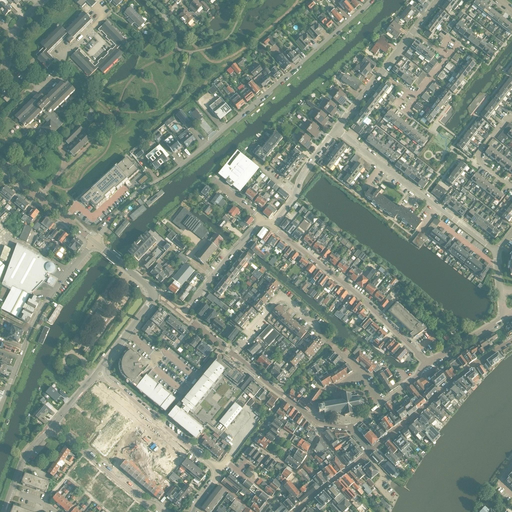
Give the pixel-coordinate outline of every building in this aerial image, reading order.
[(11,10),(6,5),(8,3),(5,0),(0,0),(0,10),(6,16),(11,10)] [(210,9),(208,7),(203,1),(200,4),(196,0),(195,0),(190,5),(191,6),(189,7),(195,13),(197,12),(202,7),(207,12),(210,9)] [(344,0),(339,6),(343,10),(344,9),(349,14),(350,13),(351,13),(352,12),(352,11),(353,10),(346,3),(344,0)] [(350,0),(345,0),(349,4),(350,3),(352,5),(351,6),(354,9),(355,8),(359,5),(353,0),(352,0),(351,1),(350,0)] [(448,0),(446,4),(452,9),(454,10),(458,6),(450,0),(448,0)] [(478,8),(483,2),(480,0),(476,0),(473,5),(478,8)] [(306,6),(310,10),(315,5),(311,1),(306,6)] [(483,12),(488,6),(483,2),(478,8),(483,12)] [(448,13),(452,9),(446,4),(442,9),(448,13)] [(403,14),(400,18),(401,18),(407,23),(415,14),(412,12),(415,9),(411,6),(410,5),(407,8),(408,8),(405,12),(405,13),(404,15),(403,14)] [(487,16),(492,9),(488,6),(483,12),(487,16)] [(129,23),(139,14),(135,10),(134,11),(130,8),(131,7),(123,14),(127,18),(129,17),(130,18),(127,21),(129,23)] [(492,20),(497,13),(492,9),(487,16),(492,20)] [(190,15),(185,10),(179,16),(188,24),(192,20),(196,24),(200,20),(193,13),(190,15)] [(338,23),(342,19),(334,10),(329,15),(332,19),(334,18),(338,23)] [(441,10),(437,15),(443,20),(445,21),(449,16),(447,15),(441,10)] [(38,59),(47,68),(56,60),(54,58),(53,59),(47,53),(48,52),(49,53),(51,51),(50,50),(56,45),(57,46),(61,42),(60,41),(65,36),(66,37),(68,35),(70,37),(66,40),(70,44),(75,38),(75,37),(80,32),(81,33),(85,29),(84,28),(89,22),(90,23),(93,21),(84,13),(65,31),(60,26),(41,45),(44,48),(36,56),(38,58),(38,59)] [(497,23),(502,17),(497,13),(492,20),(497,23)] [(138,29),(145,22),(141,19),(143,17),(139,14),(129,23),(132,25),(134,23),(136,24),(134,25),(138,29)] [(322,23),(327,28),(332,24),(328,20),(327,21),(326,19),(326,18),(322,14),(320,16),(317,18),(320,21),(322,23)] [(440,25),(443,20),(437,15),(433,20),(440,25)] [(502,27),(507,21),(502,17),(497,23),(502,27)] [(436,29),(440,25),(433,20),(429,24),(436,29)] [(392,39),(393,37),(397,39),(401,33),(397,30),(400,26),(394,21),(391,25),(392,26),(387,32),(388,33),(386,35),(392,39)] [(459,33),(464,26),(465,24),(460,21),(454,29),(459,33)] [(506,31),(511,24),(507,21),(502,27),(506,31)] [(104,34),(111,27),(107,22),(98,30),(100,32),(101,31),(104,34)] [(429,38),(436,29),(429,24),(426,29),(427,30),(424,33),(429,38)] [(308,32),(315,40),(321,35),(318,32),(319,31),(320,32),(322,29),(318,25),(315,28),(313,27),(308,32)] [(459,33),(463,37),(468,30),(464,26),(459,33)] [(107,40),(116,31),(111,27),(104,34),(106,37),(105,38),(107,40)] [(473,34),(468,30),(463,37),(468,40),(473,34)] [(113,44),(121,36),(116,31),(107,40),(109,42),(110,41),(113,44)] [(478,38),(478,37),(480,35),(475,31),(473,34),(468,40),(473,44),(478,38)] [(267,38),(263,42),(265,45),(269,42),(273,46),(276,43),(270,35),(267,38)] [(297,42),(304,50),(309,45),(307,42),(308,41),(308,42),(311,40),(307,35),(303,38),(302,37),(297,42)] [(115,47),(117,49),(125,41),(121,36),(113,44),(116,46),(115,47)] [(385,43),(387,40),(382,36),(377,41),(378,42),(371,50),(376,54),(380,49),(386,54),(390,47),(385,43)] [(478,48),(483,41),(478,38),(473,44),(478,48)] [(416,51),(421,44),(416,41),(411,47),(416,51)] [(482,51),(487,45),(483,41),(478,48),(482,51)] [(487,55),(492,49),(494,47),(489,43),(487,45),(482,51),(487,55)] [(421,55),(426,48),(421,44),(416,51),(421,55)] [(122,55),(117,49),(115,47),(112,50),(111,49),(109,51),(117,59),(122,55)] [(492,49),(487,55),(492,59),(497,52),(498,50),(494,47),(492,49)] [(425,58),(430,52),(426,48),(421,55),(425,58)] [(75,62),(83,55),(80,52),(81,51),(79,49),(70,57),(75,62)] [(112,64),(117,59),(109,51),(107,53),(108,54),(105,57),(112,64)] [(289,67),(289,66),(290,65),(279,52),(273,57),(284,70),(285,69),(286,70),(289,67)] [(299,58),(295,54),(294,55),(291,52),(286,56),(293,63),(299,58)] [(431,61),(433,58),(435,56),(430,52),(425,58),(430,62),(431,61)] [(80,67),(88,59),(86,57),(85,58),(83,55),(75,62),(80,67)] [(475,61),(471,58),(468,56),(465,60),(466,61),(467,62),(465,65),(472,70),(475,65),(473,63),(475,61)] [(108,69),(112,64),(105,57),(102,59),(101,58),(99,60),(108,69)] [(358,66),(355,69),(359,72),(359,73),(356,77),(359,79),(362,75),(365,77),(371,69),(373,70),(377,65),(366,57),(363,61),(366,64),(362,69),(358,66)] [(84,71),(92,64),(89,62),(90,61),(88,59),(80,67),(84,71)] [(103,73),(108,69),(99,60),(97,62),(98,63),(96,66),(98,68),(103,73)] [(460,68),(462,69),(468,74),(472,70),(465,65),(462,62),(460,64),(462,65),(460,68)] [(237,74),(237,75),(242,71),(236,64),(235,63),(231,67),(237,74)] [(98,68),(96,66),(94,67),(92,64),(84,71),(89,76),(98,68)] [(253,77),(261,70),(257,65),(249,71),(253,77)] [(273,70),(271,72),(272,74),(271,75),(275,79),(281,74),(276,68),(274,65),(272,67),(274,69),(273,70)] [(397,75),(402,69),(397,65),(392,71),(397,75)] [(227,71),(232,77),(237,74),(231,67),(227,71)] [(402,79),(407,72),(402,69),(397,75),(402,79)] [(464,79),(468,74),(462,69),(458,74),(464,79)] [(411,76),(413,74),(408,70),(407,73),(407,72),(402,79),(406,83),(411,76)] [(461,84),(464,79),(458,74),(454,79),(461,84)] [(263,88),(265,86),(270,81),(265,75),(261,79),(263,80),(259,83),(263,88)] [(362,84),(353,76),(351,79),(346,75),(342,80),(349,86),(350,85),(357,90),(362,84)] [(417,79),(418,78),(415,76),(414,78),(411,76),(406,83),(411,86),(413,84),(415,81),(417,79)] [(248,78),(246,80),(247,81),(248,81),(250,84),(248,86),(251,89),(255,95),(256,94),(257,94),(258,93),(258,92),(259,91),(248,78)] [(222,85),(220,81),(218,79),(214,82),(218,88),(222,85)] [(457,89),(461,84),(454,79),(450,84),(457,89)] [(27,123),(28,124),(28,125),(43,111),(48,116),(45,119),(48,122),(42,127),(48,133),(45,136),(48,139),(65,123),(54,112),(76,90),(68,82),(65,85),(62,82),(46,98),(42,94),(39,96),(36,99),(35,97),(15,117),(24,126),(27,123)] [(389,89),(392,85),(387,82),(384,85),(383,84),(379,89),(385,94),(389,89)] [(511,91),(510,91),(511,88),(511,86),(507,82),(503,87),(509,92),(511,95),(511,91)] [(453,93),(457,89),(450,84),(447,88),(453,93)] [(217,92),(213,87),(208,91),(212,95),(217,92)] [(506,95),(509,92),(503,87),(499,92),(505,97),(509,100),(510,98),(506,95)] [(346,96),(344,95),(335,88),(330,95),(334,98),(334,99),(341,106),(346,100),(344,99),(346,96)] [(245,89),(242,92),(244,95),(242,96),(247,102),(248,102),(249,101),(249,100),(252,98),(254,97),(254,96),(249,91),(247,92),(245,89)] [(382,98),(385,94),(379,89),(375,93),(382,98)] [(442,95),(448,100),(452,95),(445,90),(442,95)] [(503,100),(505,97),(499,92),(495,96),(502,101),(501,102),(505,105),(507,103),(503,100)] [(9,93),(3,99),(7,103),(13,97),(9,93)] [(69,100),(71,102),(78,95),(76,93),(69,100)] [(378,103),(382,98),(375,93),(372,98),(378,103)] [(236,94),(233,96),(237,101),(241,107),(243,105),(244,105),(244,104),(245,104),(240,98),(239,98),(239,97),(236,94)] [(444,105),(448,100),(442,95),(438,100),(444,105)] [(233,96),(229,99),(232,103),(233,103),(233,104),(238,109),(239,109),(240,108),(241,107),(237,101),(233,96)] [(499,105),(501,102),(502,101),(495,96),(492,101),(498,106),(498,107),(502,110),(503,108),(499,105)] [(221,98),(209,107),(220,120),(221,120),(220,120),(231,111),(232,111),(221,98)] [(336,111),(335,109),(337,107),(326,98),(323,101),(325,103),(322,106),(325,109),(324,110),(332,116),(336,111)] [(374,108),(378,103),(372,98),(368,103),(374,108)] [(441,109),(444,105),(438,100),(434,104),(441,109)] [(495,110),(498,107),(498,106),(492,101),(488,106),(494,111),(498,115),(499,113),(495,110)] [(371,113),(374,108),(368,103),(364,108),(371,113)] [(437,114),(441,109),(434,104),(431,109),(437,114)] [(492,114),(494,111),(488,106),(484,111),(491,116),(490,116),(494,119),(496,118),(492,114)] [(327,121),(325,120),(328,117),(317,108),(314,112),(311,115),(316,119),(315,120),(323,126),(327,121)] [(367,117),(371,113),(364,108),(361,112),(367,117)] [(197,109),(191,115),(197,122),(202,118),(201,117),(202,116),(197,109)] [(433,119),(437,114),(431,109),(427,114),(433,119)] [(175,116),(184,126),(189,121),(181,111),(175,116)] [(389,121),(394,115),(390,111),(385,117),(389,121)] [(488,119),(490,116),(491,116),(484,111),(480,116),(487,121),(491,124),(492,122),(488,119)] [(369,119),(367,117),(361,112),(357,117),(363,122),(365,124),(369,119)] [(433,119),(427,114),(425,112),(421,117),(430,124),(433,119)] [(394,125),(399,118),(394,115),(389,121),(387,124),(392,127),(394,125)] [(172,117),(164,123),(167,126),(174,120),(172,117)] [(363,122),(357,117),(353,122),(355,123),(357,125),(360,127),(363,122)] [(399,129),(404,122),(399,118),(394,125),(399,129)] [(484,128),(487,124),(479,118),(475,123),(481,128),(485,131),(486,129),(484,128)] [(319,132),(318,131),(320,129),(309,120),(303,127),(308,131),(307,132),(315,138),(319,132)] [(404,132),(409,126),(404,122),(399,129),(404,132)] [(479,131),(481,128),(475,123),(471,127),(478,132),(477,133),(481,136),(483,134),(479,131)] [(79,126),(64,140),(68,144),(71,142),(73,144),(78,139),(76,137),(83,130),(79,126)] [(408,136),(413,130),(409,126),(404,132),(408,136)] [(475,136),(477,133),(478,132),(471,127),(467,132),(474,137),(473,137),(477,141),(479,139),(475,136)] [(156,141),(162,136),(157,130),(151,136),(156,141)] [(195,140),(190,134),(187,130),(178,137),(181,141),(186,147),(195,140)] [(283,139),(280,136),(281,135),(276,130),(271,135),(272,136),(280,142),(283,139)] [(413,140),(418,133),(413,130),(408,136),(413,140)] [(307,149),(311,144),(310,143),(312,140),(301,131),(298,135),(299,136),(297,139),(300,142),(299,143),(307,149)] [(471,140),(473,137),(474,137),(467,132),(464,137),(470,142),(474,145),(475,143),(471,140)] [(418,143),(423,137),(418,133),(413,140),(418,143)] [(73,144),(68,150),(74,156),(90,140),(84,134),(78,139),(73,144)] [(371,145),(376,139),(371,135),(366,141),(371,145)] [(164,141),(164,142),(167,145),(168,147),(173,153),(180,147),(174,139),(175,139),(172,136),(171,136),(168,138),(164,141)] [(277,145),(280,142),(272,136),(269,139),(277,145)] [(423,147),(423,146),(428,141),(423,137),(418,143),(423,147)] [(467,145),(470,142),(464,137),(460,141),(466,146),(466,147),(470,150),(471,148),(467,145)] [(275,149),(277,145),(269,139),(267,142),(275,149)] [(375,149),(381,142),(376,139),(371,145),(375,149)] [(335,141),(333,144),(344,153),(347,148),(349,149),(350,147),(344,142),(342,144),(341,143),(339,145),(337,143),(335,141)] [(466,147),(466,146),(460,141),(456,146),(463,151),(462,152),(466,155),(468,153),(464,150),(466,147)] [(272,152),(275,149),(267,142),(264,146),(272,152)] [(380,153),(385,146),(381,142),(375,149),(380,153)] [(340,157),(344,153),(333,144),(331,146),(333,148),(335,150),(333,152),(340,157)] [(159,151),(149,160),(156,169),(168,160),(166,158),(169,156),(159,145),(156,148),(159,151)] [(494,150),(495,151),(498,147),(496,145),(493,149),(490,146),(485,153),(489,157),(494,150)] [(261,149),(258,146),(253,153),(264,162),(269,156),(261,149)] [(269,156),(272,152),(264,146),(261,149),(269,156)] [(390,150),(386,146),(385,146),(380,153),(385,156),(390,150)] [(293,151),(295,153),(292,157),(299,162),(302,158),(300,156),(301,154),(299,151),(295,148),(293,151)] [(134,153),(138,158),(144,153),(140,149),(134,153)] [(499,154),(500,154),(503,150),(501,149),(498,153),(495,151),(494,150),(489,157),(494,160),(499,154)] [(340,157),(333,152),(332,154),(330,152),(328,150),(326,153),(337,162),(340,157)] [(395,153),(394,153),(390,150),(385,156),(390,160),(395,153)] [(258,169),(252,163),(248,160),(237,151),(218,174),(239,192),(258,169)] [(399,157),(401,155),(396,151),(394,153),(395,153),(390,160),(394,164),(399,157)] [(334,166),(337,162),(326,153),(324,155),(326,157),(327,156),(329,158),(327,160),(334,166)] [(504,158),(505,158),(508,154),(506,153),(503,157),(500,154),(499,154),(494,160),(499,164),(504,158)] [(355,161),(358,156),(356,154),(350,162),(353,164),(353,163),(355,165),(354,168),(360,173),(364,168),(361,167),(359,165),(357,163),(355,161)] [(509,161),(509,162),(511,158),(511,157),(511,156),(507,160),(505,158),(504,158),(499,164),(504,168),(509,161)] [(296,166),(299,162),(292,157),(289,161),(296,166)] [(83,198),(82,199),(84,202),(87,206),(91,202),(91,203),(92,203),(96,208),(97,207),(103,201),(106,199),(107,198),(109,196),(116,190),(117,191),(120,188),(124,184),(139,171),(127,158),(102,181),(91,191),(83,198)] [(334,166),(327,160),(325,163),(323,161),(323,160),(321,158),(317,164),(323,168),(325,166),(330,170),(334,166)] [(399,170),(405,164),(400,160),(395,167),(399,170)] [(293,170),(296,166),(289,161),(286,165),(293,170)] [(464,172),(463,172),(468,175),(469,174),(465,171),(467,167),(461,162),(457,167),(464,172)] [(404,174),(409,167),(405,164),(399,170),(404,174)] [(289,174),(293,170),(286,165),(282,169),(289,174)] [(360,173),(354,168),(352,170),(349,168),(350,168),(347,166),(345,168),(357,177),(360,173)] [(414,171),(409,167),(404,174),(409,178),(414,171)] [(461,175),(463,172),(464,172),(457,167),(454,171),(460,176),(460,177),(464,180),(465,178),(461,175)] [(354,182),(357,177),(345,168),(343,171),(346,173),(346,172),(349,174),(347,176),(354,182)] [(286,179),(289,174),(282,169),(279,173),(286,179)] [(419,175),(420,173),(415,169),(414,171),(409,178),(414,181),(419,175)] [(457,180),(460,177),(460,176),(454,171),(450,176),(456,181),(456,182),(460,185),(461,183),(457,180)] [(475,184),(480,178),(475,174),(471,180),(470,180),(467,184),(469,185),(472,181),(475,183),(475,184)] [(354,182),(347,176),(343,180),(341,179),(343,176),(340,175),(337,179),(349,189),(351,187),(350,186),(354,182)] [(418,185),(424,179),(419,175),(414,181),(418,185)] [(454,185),(456,182),(456,181),(450,176),(446,181),(445,183),(450,187),(452,187),(456,190),(458,188),(454,185)] [(480,188),(485,181),(480,178),(475,184),(475,183),(472,187),(473,189),(477,185),(480,187),(480,188)] [(424,179),(418,185),(423,189),(428,182),(424,179)] [(485,191),(490,185),(485,181),(480,188),(480,187),(477,191),(478,193),(481,189),(485,191)] [(248,198),(258,187),(256,185),(252,190),(250,188),(245,195),(248,198)] [(447,192),(437,185),(431,193),(440,200),(447,192)] [(490,195),(495,189),(490,185),(485,191),(481,195),(483,196),(486,192),(489,195),(490,195)] [(201,193),(200,194),(205,198),(206,197),(211,190),(209,189),(209,188),(208,187),(207,187),(206,186),(201,193)] [(0,195),(4,199),(6,197),(10,191),(5,187),(1,193),(0,193),(0,195)] [(258,187),(248,198),(252,201),(258,194),(256,192),(259,188),(258,187)] [(289,196),(281,189),(278,193),(283,198),(285,201),(289,196)] [(370,189),(365,196),(395,219),(397,216),(416,230),(422,223),(402,209),(400,212),(378,195),(381,191),(378,189),(376,193),(370,189)] [(495,199),(500,192),(495,189),(490,195),(489,195),(486,199),(488,200),(491,196),(494,198),(495,199)] [(10,205),(14,200),(12,199),(15,195),(10,191),(6,197),(10,200),(8,203),(10,205)] [(160,191),(146,203),(149,206),(163,194),(160,191)] [(456,195),(458,193),(456,191),(454,194),(451,198),(448,196),(443,202),(448,206),(453,199),(456,195)] [(495,199),(494,198),(491,202),(493,204),(496,200),(499,202),(504,196),(500,192),(495,199)] [(218,194),(211,203),(215,206),(217,204),(222,208),(225,203),(221,200),(223,198),(218,194)] [(264,199),(268,195),(266,194),(263,198),(260,196),(255,203),(259,206),(264,199)] [(264,199),(259,206),(262,209),(267,202),(266,201),(270,196),(268,195),(264,199)] [(212,198),(209,196),(204,203),(207,205),(212,198)] [(19,207),(24,201),(19,197),(16,202),(14,200),(10,205),(12,207),(15,204),(19,207)] [(452,210),(458,203),(453,199),(448,206),(452,210)] [(28,211),(26,209),(29,205),(24,201),(19,207),(24,211),(21,214),(24,216),(25,214),(28,211)] [(457,213),(462,207),(458,203),(452,210),(457,213)] [(144,204),(130,216),(134,221),(148,208),(144,204)] [(263,213),(269,218),(273,213),(274,214),(277,211),(270,205),(263,213)] [(462,207),(457,213),(462,217),(467,211),(469,209),(464,205),(462,207)] [(240,212),(239,211),(234,207),(228,216),(227,215),(218,225),(223,229),(230,220),(228,219),(229,217),(231,218),(232,217),(234,218),(236,214),(238,215),(239,215),(240,214),(240,212)] [(203,224),(196,218),(184,208),(173,222),(183,230),(186,226),(195,233),(202,240),(204,238),(208,241),(195,258),(204,265),(218,249),(217,248),(219,244),(220,245),(223,241),(215,234),(212,238),(212,239),(211,240),(206,236),(208,232),(201,227),(203,224)] [(34,219),(39,213),(34,209),(28,216),(25,214),(24,216),(21,219),(26,223),(29,219),(32,221),(33,219),(34,219)] [(476,214),(479,210),(478,209),(474,213),(471,210),(466,217),(471,220),(476,214)] [(505,212),(506,212),(502,209),(500,210),(504,213),(502,217),(508,222),(511,217),(505,212)] [(311,213),(307,218),(314,223),(318,219),(311,213)] [(481,218),(484,214),(482,213),(479,217),(476,214),(471,220),(476,224),(481,218)] [(246,225),(249,227),(254,220),(249,216),(244,222),(243,221),(239,225),(243,228),(246,225)] [(485,221),(486,222),(489,218),(487,216),(484,220),(481,218),(476,224),(480,228),(485,221)] [(44,229),(50,221),(46,218),(41,224),(43,225),(41,227),(44,229)] [(284,230),(289,223),(291,222),(287,218),(285,220),(280,227),(284,230)] [(126,220),(114,233),(119,237),(131,224),(126,220)] [(490,225),(491,225),(494,221),(492,220),(489,224),(486,222),(485,221),(480,228),(485,231),(490,225)] [(50,221),(44,229),(47,232),(48,229),(50,230),(54,225),(50,221)] [(495,229),(498,225),(497,224),(494,228),(491,225),(490,225),(485,231),(490,235),(495,229)] [(290,235),(296,228),(291,225),(286,231),(290,235)] [(495,229),(490,235),(495,239),(500,232),(500,233),(503,229),(501,227),(498,231),(495,229)] [(263,228),(257,236),(262,240),(268,232),(266,230),(265,229),(264,229),(263,228)] [(299,242),(303,237),(302,236),(304,234),(298,229),(296,231),(292,236),(299,242)] [(435,229),(429,237),(433,240),(439,232),(435,229)] [(51,230),(45,238),(47,240),(51,235),(54,232),(51,230)] [(314,235),(317,231),(315,230),(312,234),(309,232),(307,235),(308,235),(303,241),(307,244),(314,236),(314,235)] [(268,232),(262,239),(267,242),(272,235),(268,231),(268,232)] [(59,242),(62,244),(68,236),(64,232),(59,238),(59,237),(57,240),(59,241),(59,242)] [(439,232),(433,240),(437,244),(443,236),(439,232)] [(420,233),(412,243),(420,249),(428,238),(423,235),(420,233)] [(133,248),(129,253),(138,261),(156,242),(147,234),(142,238),(141,237),(139,240),(140,241),(136,245),(134,244),(132,247),(133,248)] [(267,243),(267,244),(271,246),(273,247),(274,246),(276,243),(276,244),(279,240),(280,239),(273,234),(267,243)] [(172,241),(183,250),(188,245),(176,235),(172,241)] [(315,237),(314,236),(307,244),(311,247),(316,241),(314,239),(315,237)] [(323,243),(326,238),(325,236),(321,241),(319,239),(317,242),(312,249),(316,252),(323,243)] [(437,244),(436,245),(441,249),(441,248),(448,239),(443,236),(437,244)] [(83,245),(75,238),(72,242),(67,238),(63,243),(77,254),(83,245)] [(448,239),(441,248),(446,251),(446,250),(452,242),(448,239)] [(281,254),(287,246),(281,241),(275,249),(281,254)] [(165,242),(161,247),(165,251),(166,251),(170,246),(166,243),(165,242)] [(257,245),(253,242),(249,248),(253,251),(257,245)] [(452,242),(446,250),(450,254),(457,246),(452,242)] [(55,249),(64,255),(66,252),(58,246),(59,245),(57,243),(55,246),(57,247),(55,249)] [(325,249),(323,247),(324,244),(323,243),(316,252),(320,255),(325,249)] [(51,261),(28,250),(18,244),(2,286),(11,291),(2,309),(20,319),(28,323),(40,300),(35,297),(33,297),(32,294),(47,279),(45,278),(46,277),(47,277),(48,275),(47,274),(48,273),(49,274),(50,274),(51,274),(52,274),(53,274),(54,273),(55,272),(56,271),(56,270),(56,269),(57,268),(56,267),(56,266),(56,265),(55,264),(54,263),(53,263),(52,262),(50,262),(51,261)] [(331,253),(329,251),(331,248),(329,246),(327,249),(326,249),(321,255),(326,259),(331,253)] [(353,246),(347,253),(347,254),(345,256),(347,257),(354,247),(353,246)] [(457,246),(450,254),(455,257),(461,249),(457,246)] [(293,251),(288,247),(284,253),(285,254),(284,257),(286,259),(293,251)] [(61,259),(64,255),(55,249),(54,251),(52,250),(50,253),(52,255),(53,253),(61,259)] [(461,249),(455,257),(459,260),(465,252),(461,249)] [(299,256),(294,252),(290,258),(291,259),(289,261),(291,263),(293,260),(294,261),(299,256)] [(459,260),(458,261),(463,265),(469,256),(465,252),(459,260)] [(177,257),(185,264),(189,259),(181,253),(177,257)] [(247,263),(252,256),(248,253),(246,255),(244,253),(240,258),(247,263)] [(331,263),(338,255),(336,254),(335,256),(332,254),(327,260),(331,263)] [(338,255),(331,263),(335,266),(340,260),(338,259),(340,256),(338,255)] [(147,270),(156,261),(151,256),(142,265),(147,270)] [(471,257),(463,266),(468,270),(469,268),(475,260),(471,257)] [(243,268),(247,263),(240,258),(236,263),(243,268)] [(309,264),(303,259),(299,263),(302,265),(300,267),(302,269),(304,267),(306,268),(309,264)] [(344,259),(337,268),(341,271),(347,262),(344,259)] [(475,260),(469,268),(473,271),(480,263),(475,260)] [(347,262),(341,271),(345,274),(350,268),(347,266),(349,264),(347,262)] [(233,267),(239,273),(243,268),(236,263),(233,267)] [(480,263),(473,271),(477,274),(484,267),(480,263)] [(165,264),(163,267),(159,264),(156,267),(156,268),(151,273),(157,278),(162,273),(162,272),(168,266),(165,264)] [(185,264),(173,279),(176,281),(175,282),(178,285),(179,286),(181,287),(185,282),(194,271),(185,264)] [(316,269),(311,265),(304,273),(307,275),(308,272),(311,274),(316,269)] [(168,278),(173,272),(168,266),(162,272),(162,273),(157,278),(161,283),(166,277),(168,278)] [(236,277),(239,273),(233,267),(229,272),(236,277)] [(370,267),(363,275),(369,280),(376,271),(370,267)] [(477,274),(476,276),(481,280),(483,276),(484,277),(486,274),(485,274),(488,270),(484,267),(477,274)] [(351,279),(358,269),(356,268),(354,271),(352,270),(347,276),(351,279)] [(358,269),(351,279),(355,282),(360,276),(362,272),(360,271),(358,269)] [(311,278),(310,279),(312,280),(310,282),(313,285),(316,282),(318,279),(322,274),(317,270),(311,278)] [(183,290),(177,297),(182,301),(188,294),(187,294),(189,292),(192,288),(189,286),(193,280),(196,276),(198,278),(203,282),(206,279),(201,275),(200,276),(194,271),(185,282),(185,283),(182,286),(183,287),(181,289),(183,290)] [(238,280),(236,277),(229,272),(225,277),(232,282),(235,284),(238,280)] [(324,275),(317,283),(319,285),(322,287),(329,279),(324,275)] [(357,284),(362,288),(368,280),(363,276),(357,284)] [(377,282),(377,281),(380,278),(378,276),(375,280),(375,281),(371,286),(369,284),(365,290),(368,293),(377,282)] [(225,277),(221,281),(228,287),(229,288),(231,286),(230,285),(232,282),(225,277)] [(270,284),(276,290),(280,286),(273,280),(270,284)] [(331,280),(327,284),(329,286),(328,289),(330,291),(332,292),(333,289),(337,285),(331,280)] [(224,291),(228,287),(221,281),(218,286),(224,291)] [(172,292),(178,285),(175,282),(169,289),(172,292)] [(375,288),(374,288),(378,283),(377,282),(368,293),(372,296),(377,290),(375,288)] [(273,293),(276,290),(270,284),(267,288),(273,293)] [(181,287),(179,286),(178,285),(172,292),(175,295),(181,287)] [(219,299),(224,291),(218,286),(214,291),(216,292),(214,295),(219,299)] [(339,296),(343,290),(339,286),(332,294),(334,296),(336,294),(339,296)] [(267,288),(265,287),(262,290),(271,298),(274,294),(273,293),(267,288)] [(307,293),(313,298),(317,293),(311,288),(307,293)] [(386,289),(384,288),(380,293),(378,291),(374,297),(377,300),(386,289)] [(386,289),(377,300),(381,303),(386,297),(384,295),(388,290),(386,289)] [(261,295),(268,301),(271,298),(262,290),(259,294),(261,296),(261,295)] [(343,290),(339,296),(342,298),(340,301),(342,302),(348,294),(343,290)] [(258,299),(265,305),(268,301),(261,295),(261,296),(258,299)] [(392,298),(389,295),(380,306),(384,309),(392,298)] [(345,305),(343,307),(345,309),(347,306),(349,304),(352,306),(356,300),(351,296),(345,305)] [(262,309),(265,305),(258,299),(255,303),(262,309)] [(362,305),(358,302),(351,310),(354,312),(355,310),(357,311),(362,305)] [(203,303),(195,313),(202,318),(210,308),(203,303)] [(258,312),(262,309),(255,303),(252,306),(258,312)] [(397,303),(388,313),(397,321),(399,323),(401,325),(403,327),(410,334),(411,334),(410,335),(413,339),(424,331),(426,329),(423,325),(422,326),(397,303)] [(63,308),(59,305),(48,322),(52,325),(63,308)] [(245,310),(252,316),(254,314),(255,315),(256,313),(255,312),(256,312),(249,306),(245,310)] [(276,316),(283,308),(281,307),(280,308),(278,306),(272,313),(276,316)] [(344,315),(342,313),(345,309),(341,306),(334,315),(341,320),(344,315)] [(169,314),(163,310),(162,308),(160,308),(159,310),(151,320),(159,327),(163,321),(168,315),(169,314)] [(280,319),(285,314),(286,313),(284,311),(285,309),(283,308),(276,316),(280,319)] [(357,314),(359,316),(358,317),(362,321),(366,316),(363,313),(365,311),(364,310),(363,309),(362,308),(357,314)] [(211,309),(203,319),(209,324),(217,314),(211,309)] [(249,320),(252,316),(245,310),(242,314),(249,320)] [(95,314),(95,315),(98,317),(98,318),(101,320),(104,322),(105,321),(106,319),(107,318),(106,318),(104,316),(101,313),(98,311),(97,312),(95,314)] [(249,320),(242,314),(240,313),(236,317),(245,324),(249,320)] [(282,324),(289,316),(288,314),(286,315),(285,314),(280,319),(279,320),(282,324)] [(171,317),(168,315),(163,321),(166,323),(167,322),(172,326),(176,320),(171,316),(171,317)] [(286,327),(292,320),(290,318),(291,317),(289,316),(282,324),(286,327)] [(241,328),(245,324),(236,317),(233,321),(236,324),(241,328)] [(372,321),(368,318),(360,326),(363,328),(365,326),(366,328),(372,321)] [(216,319),(211,325),(221,333),(226,327),(216,319)] [(177,330),(182,324),(176,320),(172,326),(177,330)] [(290,330),(297,322),(295,320),(294,322),(292,320),(286,327),(290,330)] [(145,326),(152,331),(155,326),(149,321),(145,326)] [(293,333),(299,326),(297,324),(298,323),(297,322),(290,330),(293,333)] [(13,326),(14,325),(9,323),(6,330),(21,337),(22,335),(23,334),(24,332),(24,331),(13,326)] [(373,323),(367,330),(373,335),(376,332),(380,328),(379,328),(373,323)] [(182,324),(177,330),(182,335),(184,337),(189,331),(186,329),(187,329),(186,328),(187,328),(184,326),(182,324)] [(265,350),(279,335),(269,325),(252,343),(253,345),(247,351),(252,356),(261,347),(265,350)] [(148,335),(152,331),(145,326),(142,330),(148,335)] [(297,336),(304,328),(302,326),(301,328),(299,326),(293,333),(297,336)] [(45,328),(41,337),(39,341),(39,343),(39,344),(41,345),(43,344),(44,343),(50,329),(49,328),(49,327),(47,327),(46,327),(45,328)] [(225,337),(230,341),(231,340),(238,332),(233,328),(225,337)] [(304,328),(297,336),(301,339),(307,333),(304,331),(306,330),(304,328)] [(378,338),(376,340),(380,343),(383,339),(387,334),(381,329),(377,333),(379,335),(377,338),(378,338)] [(443,329),(439,334),(447,342),(451,338),(446,333),(443,329)] [(7,340),(8,338),(18,343),(19,342),(20,340),(20,339),(21,337),(6,330),(2,338),(7,340)] [(494,333),(485,339),(488,344),(495,339),(495,338),(497,337),(494,332),(494,333)] [(191,341),(189,339),(183,346),(187,349),(190,345),(194,348),(201,340),(195,335),(191,341)] [(311,341),(319,348),(321,346),(320,345),(321,343),(315,337),(311,341)] [(389,350),(396,342),(392,339),(385,346),(389,350)] [(482,347),(488,344),(485,339),(479,343),(482,347)] [(318,350),(319,348),(311,341),(308,345),(315,351),(317,349),(318,350)] [(380,350),(383,346),(385,344),(382,341),(380,343),(377,347),(380,350)] [(389,350),(391,352),(394,354),(401,346),(396,342),(389,350)] [(196,354),(198,356),(199,357),(207,346),(203,343),(197,350),(200,352),(199,354),(197,352),(196,354)] [(482,348),(481,349),(477,343),(474,345),(478,351),(479,351),(482,354),(485,352),(482,348)] [(6,344),(4,349),(15,354),(15,353),(16,353),(16,351),(17,349),(6,344)] [(313,353),(315,351),(308,345),(305,348),(313,355),(314,353),(313,353)] [(472,355),(478,351),(474,345),(468,349),(472,355)] [(198,356),(195,360),(198,362),(201,358),(203,355),(207,357),(208,358),(210,356),(209,355),(212,350),(211,349),(208,346),(207,346),(199,357),(198,356)] [(143,373),(142,373),(139,370),(139,368),(142,367),(142,364),(138,365),(138,362),(141,358),(129,348),(124,355),(122,357),(121,360),(120,364),(120,368),(121,371),(122,375),(125,378),(126,379),(137,388),(143,380),(141,378),(140,377),(143,373)] [(311,357),(313,355),(305,348),(302,352),(309,358),(310,356),(311,357)] [(365,356),(361,352),(362,351),(358,348),(354,353),(356,355),(353,359),(359,364),(359,363),(365,356)] [(405,354),(407,355),(408,353),(403,348),(394,356),(398,360),(399,361),(403,357),(405,354)] [(294,354),(301,360),(304,357),(297,350),(294,354)] [(473,360),(471,357),(467,350),(461,354),(469,364),(473,360)] [(0,353),(0,360),(10,365),(11,363),(12,362),(12,361),(12,360),(13,358),(0,353)] [(331,363),(337,356),(333,353),(330,356),(328,355),(324,360),(329,364),(331,363)] [(503,355),(500,357),(498,353),(486,361),(487,362),(485,364),(489,369),(491,367),(502,359),(504,357),(503,355)] [(298,364),(301,360),(294,354),(291,358),(298,364)] [(221,356),(221,355),(220,355),(219,356),(218,356),(218,357),(217,357),(217,358),(217,359),(217,360),(181,404),(183,405),(183,406),(209,427),(208,428),(220,437),(222,435),(224,432),(223,432),(251,398),(252,399),(255,396),(256,397),(262,390),(261,389),(261,388),(253,382),(255,380),(247,374),(245,377),(234,367),(224,359),(224,358),(223,357),(223,356),(222,356),(221,356)] [(453,359),(448,363),(455,371),(462,365),(463,366),(468,362),(462,355),(454,361),(453,359)] [(261,366),(267,360),(262,356),(257,362),(261,366)] [(340,363),(342,361),(337,356),(331,363),(335,366),(338,363),(339,362),(340,363)] [(365,369),(366,369),(371,362),(365,356),(359,363),(365,369)] [(295,368),(298,364),(291,358),(288,362),(295,368)] [(267,360),(261,366),(266,370),(272,364),(267,360)] [(381,367),(377,364),(376,366),(371,362),(366,369),(365,369),(371,374),(374,370),(376,372),(381,367)] [(342,368),(347,376),(352,372),(347,365),(342,368)] [(481,365),(477,368),(481,376),(486,373),(481,365)] [(275,378),(281,370),(279,368),(278,370),(275,367),(270,373),(275,378)] [(342,368),(337,371),(342,379),(347,376),(342,368)] [(449,380),(456,373),(452,368),(448,371),(447,370),(445,372),(444,370),(442,372),(444,374),(449,380)] [(475,384),(472,380),(478,374),(473,368),(462,377),(471,388),(473,388),(475,386),(475,385),(475,384)] [(384,376),(386,378),(387,380),(392,376),(388,369),(385,371),(384,370),(383,371),(382,371),(378,374),(379,375),(381,374),(383,377),(384,376)] [(438,369),(429,376),(436,385),(446,378),(438,369)] [(281,370),(275,378),(279,382),(285,376),(282,373),(283,372),(281,370)] [(338,381),(342,379),(337,371),(333,374),(338,381)] [(326,372),(322,375),(328,385),(333,383),(329,377),(326,372)] [(334,384),(338,381),(333,374),(329,377),(333,383),(334,384)] [(319,380),(324,388),(328,385),(322,375),(317,378),(319,380)] [(159,386),(147,376),(143,380),(137,388),(166,411),(176,399),(163,389),(163,388),(160,385),(159,386)] [(425,376),(413,384),(421,392),(426,388),(424,385),(429,382),(425,376)] [(469,386),(464,381),(461,378),(453,384),(462,392),(463,392),(465,394),(469,390),(471,389),(469,386)] [(389,383),(383,387),(384,389),(386,388),(387,390),(386,391),(388,394),(389,393),(394,390),(393,390),(392,388),(391,388),(393,386),(390,382),(389,383)] [(101,385),(86,403),(95,410),(99,405),(112,416),(121,406),(108,395),(110,393),(101,385)] [(408,388),(406,389),(411,396),(413,394),(415,397),(418,400),(422,398),(411,385),(408,388)] [(459,400),(463,396),(465,394),(455,386),(450,391),(456,397),(459,400)] [(51,387),(46,393),(56,401),(61,396),(51,387)] [(301,397),(302,396),(306,391),(302,387),(299,392),(299,393),(298,394),(297,394),(296,396),(295,395),(295,394),(295,393),(292,391),(288,396),(293,400),(297,403),(301,397)] [(256,397),(261,401),(267,393),(263,389),(262,390),(256,397)] [(308,402),(304,408),(308,411),(316,401),(322,393),(321,392),(318,389),(308,402)] [(448,389),(442,394),(451,403),(454,406),(456,403),(453,400),(456,397),(448,389)] [(279,399),(276,396),(271,393),(267,397),(271,399),(266,405),(272,410),(274,407),(273,406),(279,399)] [(352,394),(351,394),(351,393),(350,394),(342,395),(341,396),(342,400),(338,401),(338,400),(337,400),(337,401),(334,402),(334,401),(333,401),(333,402),(329,403),(329,402),(328,402),(329,403),(325,403),(324,402),(324,403),(324,404),(318,404),(319,407),(318,407),(319,408),(317,408),(317,409),(319,409),(319,413),(318,413),(318,414),(320,414),(320,415),(321,415),(321,414),(325,413),(325,417),(327,416),(327,417),(327,416),(331,416),(332,416),(332,415),(335,415),(335,416),(336,415),(340,414),(340,415),(341,415),(341,414),(344,413),(345,416),(344,416),(345,416),(345,417),(346,417),(346,416),(353,415),(353,416),(354,416),(354,415),(355,415),(354,414),(353,410),(356,409),(356,410),(356,409),(358,409),(359,408),(360,409),(360,408),(361,408),(362,407),(362,408),(363,407),(362,406),(363,405),(364,405),(364,404),(363,404),(363,403),(363,402),(364,402),(363,401),(362,400),(361,400),(362,399),(361,399),(361,400),(359,399),(358,399),(358,398),(357,394),(351,395),(352,394)] [(448,406),(451,404),(451,403),(442,394),(438,398),(442,402),(442,403),(441,403),(443,405),(447,409),(449,407),(448,406)] [(404,403),(401,405),(401,406),(405,411),(413,405),(414,405),(410,401),(406,396),(404,398),(406,400),(404,402),(404,403)] [(302,397),(298,403),(304,408),(308,402),(302,397)] [(415,397),(411,400),(417,409),(426,402),(422,398),(418,400),(415,397)] [(438,398),(432,403),(432,404),(436,408),(439,410),(441,409),(438,406),(442,402),(438,398)] [(284,402),(277,413),(280,415),(278,419),(280,420),(282,417),(283,418),(286,414),(283,412),(284,411),(286,412),(290,407),(284,402)] [(386,407),(383,409),(386,412),(388,411),(390,412),(391,414),(391,413),(394,417),(398,414),(395,411),(388,402),(384,405),(386,407)] [(183,405),(181,404),(179,403),(168,416),(198,440),(208,427),(208,428),(209,427),(183,406),(183,405)] [(432,404),(427,408),(428,408),(435,415),(441,421),(445,416),(439,411),(436,408),(432,404)] [(55,413),(45,405),(40,411),(39,410),(37,413),(38,414),(36,416),(45,424),(48,421),(44,417),(49,412),(53,415),(55,413)] [(413,405),(405,411),(408,415),(409,416),(417,410),(413,405)] [(408,415),(405,411),(401,406),(395,411),(398,414),(401,419),(408,415)] [(291,418),(296,411),(291,407),(286,414),(291,418)] [(426,409),(421,413),(431,424),(436,420),(433,417),(435,415),(428,408),(426,410),(426,409)] [(79,411),(64,429),(73,436),(76,433),(88,444),(97,434),(86,425),(84,423),(88,418),(79,411)] [(292,424),(300,414),(296,411),(291,418),(290,419),(293,421),(291,423),(292,424)] [(388,413),(386,415),(394,426),(394,427),(402,421),(401,419),(398,414),(394,417),(391,413),(391,414),(390,414),(388,413)] [(299,426),(304,419),(300,414),(292,424),(292,425),(288,423),(284,428),(293,434),(297,428),(298,427),(299,426)] [(394,426),(386,415),(385,416),(384,414),(379,418),(383,422),(388,431),(394,426)] [(426,436),(426,435),(432,443),(439,435),(431,425),(428,427),(426,425),(429,422),(422,415),(418,420),(418,419),(414,422),(415,423),(426,436)] [(137,419),(130,426),(134,429),(134,430),(140,422),(137,419)] [(273,423),(280,428),(282,426),(283,427),(285,426),(276,419),(273,423)] [(298,427),(297,428),(299,429),(301,427),(304,429),(305,428),(306,429),(309,424),(304,419),(299,426),(298,427)] [(371,423),(367,427),(378,439),(384,434),(378,426),(377,426),(375,424),(373,421),(371,419),(369,421),(371,423)] [(134,429),(133,431),(140,437),(148,429),(140,422),(134,430),(134,429)] [(385,434),(388,431),(383,422),(378,426),(385,434)] [(281,430),(280,428),(273,423),(270,427),(272,429),(276,432),(277,432),(278,430),(280,431),(281,430)] [(415,423),(409,428),(416,436),(418,438),(417,439),(415,440),(422,449),(425,447),(420,441),(426,436),(415,423)] [(305,428),(304,429),(299,436),(311,443),(315,437),(317,433),(309,424),(306,429),(305,428)] [(378,439),(367,427),(364,424),(361,427),(364,430),(360,433),(372,446),(378,439)] [(401,435),(401,436),(405,441),(405,440),(407,439),(406,438),(411,434),(408,430),(406,428),(402,432),(403,434),(401,435)] [(148,429),(140,437),(148,444),(155,435),(148,429)] [(281,435),(277,432),(276,432),(272,429),(269,433),(276,438),(278,436),(279,437),(281,435)] [(335,436),(336,431),(329,430),(323,434),(333,448),(339,443),(342,441),(341,440),(339,441),(338,439),(335,436)] [(342,447),(352,440),(346,432),(345,432),(339,432),(336,431),(335,436),(338,439),(339,441),(341,440),(342,441),(339,443),(342,447)] [(276,438),(269,433),(267,432),(264,436),(273,442),(274,440),(276,441),(277,439),(276,438)] [(155,435),(148,444),(155,450),(162,441),(155,435)] [(205,435),(200,441),(203,443),(202,445),(206,448),(212,441),(208,438),(208,437),(205,435)] [(290,438),(289,440),(293,443),(296,439),(300,441),(297,446),(307,452),(311,445),(310,444),(297,437),(295,436),(292,439),(290,438)] [(401,436),(393,443),(398,449),(400,451),(401,452),(403,454),(405,456),(408,453),(412,450),(410,447),(408,444),(405,441),(401,436)] [(262,437),(257,443),(265,449),(269,445),(265,442),(266,440),(262,437)] [(323,455),(329,450),(319,437),(312,451),(317,455),(319,457),(322,454),(323,455)] [(347,453),(348,454),(357,446),(352,440),(342,447),(346,453),(347,453)] [(390,440),(385,444),(389,448),(388,449),(390,451),(395,456),(398,459),(398,458),(399,459),(402,455),(402,454),(403,454),(401,452),(400,451),(400,452),(397,454),(395,452),(398,449),(393,443),(390,440)] [(162,441),(155,450),(163,456),(170,447),(162,441)] [(210,452),(216,445),(212,441),(206,448),(210,452)] [(336,452),(340,449),(342,447),(339,443),(333,448),(336,452)] [(216,445),(210,452),(214,455),(220,448),(216,445)] [(348,454),(353,461),(363,454),(357,446),(348,454)] [(61,452),(67,456),(70,451),(65,447),(61,452)] [(113,447),(107,454),(111,457),(117,451),(113,447)] [(248,449),(246,453),(247,454),(250,456),(248,459),(249,460),(256,451),(252,447),(250,450),(248,449)] [(224,457),(228,452),(225,450),(224,451),(220,448),(214,455),(218,458),(221,455),(224,457)] [(304,460),(307,455),(298,450),(296,454),(304,460)] [(331,461),(336,458),(329,450),(323,455),(326,459),(327,458),(328,459),(329,458),(331,461)] [(117,451),(111,457),(115,460),(120,454),(117,451)] [(256,451),(249,460),(250,461),(253,458),(255,460),(261,454),(256,451)] [(390,451),(385,456),(395,466),(400,461),(398,459),(395,456),(390,451)] [(63,461),(67,456),(61,452),(58,458),(63,461)] [(375,452),(370,456),(371,457),(378,465),(380,464),(381,462),(384,466),(383,467),(392,476),(393,475),(397,471),(386,460),(384,461),(381,457),(380,457),(379,456),(375,452)] [(348,455),(348,454),(347,453),(346,453),(344,455),(341,458),(347,466),(353,461),(348,455)] [(120,454),(115,460),(118,464),(124,457),(120,454)] [(261,454),(255,460),(258,463),(256,466),(257,467),(264,457),(261,454)] [(301,464),(304,460),(296,454),(293,458),(301,464)] [(317,455),(314,458),(320,464),(324,469),(327,467),(326,467),(327,466),(324,463),(326,461),(325,459),(323,462),(319,457),(317,455)] [(263,468),(265,469),(272,460),(268,456),(263,463),(262,464),(265,466),(263,468)] [(286,456),(285,458),(287,459),(285,462),(291,466),(295,460),(289,456),(288,458),(286,456)] [(124,457),(118,464),(122,467),(128,460),(124,457)] [(60,466),(63,461),(58,458),(55,463),(60,466)] [(329,464),(337,474),(344,469),(336,458),(331,461),(331,462),(329,464)] [(183,461),(179,467),(180,468),(185,472),(189,466),(190,466),(193,464),(194,462),(191,460),(190,462),(187,459),(184,462),(183,461)] [(128,460),(122,467),(126,470),(131,463),(128,460)] [(269,472),(271,470),(276,463),(272,460),(265,469),(269,472)] [(295,460),(291,466),(296,470),(301,465),(295,460)] [(326,461),(324,463),(327,466),(326,467),(327,467),(334,477),(337,474),(329,464),(326,461)] [(57,471),(60,466),(55,463),(51,468),(57,471)] [(131,463),(126,470),(129,473),(135,466),(131,463)] [(363,469),(362,470),(370,480),(371,480),(372,479),(378,473),(378,474),(379,473),(378,473),(376,470),(376,469),(375,468),(374,467),(374,468),(372,465),(372,464),(371,463),(370,463),(363,469)] [(195,466),(193,464),(190,466),(189,466),(185,472),(189,476),(190,475),(194,470),(195,471),(198,468),(199,467),(197,465),(195,466)] [(286,468),(284,466),(283,468),(278,464),(275,467),(280,471),(279,472),(280,473),(279,474),(281,475),(286,479),(292,473),(285,469),(286,468)] [(318,466),(325,474),(330,479),(334,477),(327,467),(324,469),(320,464),(318,466)] [(359,465),(352,470),(360,480),(363,477),(366,481),(367,481),(372,487),(374,485),(374,484),(370,480),(362,470),(363,469),(360,465),(359,465)] [(135,466),(129,473),(133,476),(139,469),(135,466)] [(53,477),(57,471),(51,468),(48,473),(53,477)] [(201,470),(198,468),(195,471),(194,470),(190,475),(195,479),(198,475),(199,476),(200,475),(200,476),(203,473),(205,471),(202,469),(201,470)] [(139,469),(133,476),(137,479),(142,472),(139,469)] [(308,484),(312,481),(302,470),(298,473),(307,484),(308,484)] [(326,482),(322,477),(324,475),(321,471),(312,479),(320,487),(326,482)] [(364,484),(361,480),(360,481),(351,471),(347,474),(351,478),(351,477),(359,486),(361,484),(362,486),(363,486),(365,489),(364,490),(368,495),(372,492),(369,489),(365,484),(364,484)] [(142,472),(137,479),(140,482),(146,476),(142,472)] [(206,475),(203,473),(200,476),(200,475),(199,476),(198,475),(195,479),(200,483),(206,475)] [(322,477),(326,482),(330,479),(325,474),(324,475),(322,477)] [(49,483),(28,475),(26,475),(25,478),(23,477),(22,480),(24,481),(22,484),(46,493),(49,483)] [(231,475),(227,480),(236,488),(237,486),(238,487),(241,484),(231,475)] [(282,483),(286,479),(281,475),(278,479),(282,483)] [(346,475),(341,478),(349,487),(352,485),(361,495),(363,493),(364,492),(361,489),(358,487),(352,480),(351,480),(346,475)] [(236,488),(227,480),(225,479),(222,483),(236,494),(240,490),(240,491),(244,486),(241,484),(238,487),(237,486),(236,488)] [(271,479),(270,480),(272,482),(278,488),(281,484),(275,479),(274,480),(273,481),(271,479)] [(341,479),(335,483),(347,497),(351,501),(354,501),(352,503),(357,509),(363,504),(349,488),(341,479)] [(245,483),(243,485),(246,487),(249,490),(253,485),(247,480),(245,483)] [(275,492),(278,488),(270,481),(268,483),(270,485),(269,486),(275,492)] [(306,485),(312,493),(319,488),(312,481),(308,484),(307,484),(306,485)] [(272,496),(275,492),(268,486),(268,485),(264,482),(261,485),(265,488),(264,490),(272,496)] [(306,499),(300,490),(297,492),(289,482),(285,485),(299,503),(300,504),(306,499)] [(182,491),(188,496),(193,491),(185,484),(183,487),(184,488),(182,491)] [(333,484),(326,490),(329,495),(330,497),(331,497),(334,500),(332,502),(337,506),(342,511),(344,511),(351,506),(345,499),(342,496),(339,492),(337,491),(338,490),(337,488),(333,484)] [(249,490),(259,498),(263,493),(253,485),(249,490)] [(294,507),(299,503),(285,485),(283,487),(290,495),(286,498),(294,507)] [(306,499),(312,493),(306,485),(300,490),(306,499)] [(182,491),(177,486),(172,492),(168,497),(173,501),(173,502),(179,507),(184,501),(188,496),(182,491)] [(219,486),(202,508),(206,511),(210,511),(226,491),(219,486)] [(244,486),(240,491),(245,495),(246,493),(248,495),(249,494),(251,492),(245,488),(244,486)] [(324,492),(315,499),(319,503),(316,506),(320,510),(327,504),(328,503),(329,505),(332,502),(331,500),(324,492)] [(57,502),(61,497),(57,493),(53,499),(57,502)] [(263,493),(259,498),(264,501),(265,503),(269,498),(263,493)] [(230,504),(234,500),(235,498),(229,494),(226,498),(224,501),(230,505),(230,504)] [(266,504),(255,496),(252,500),(258,504),(257,505),(262,509),(266,504)] [(283,504),(290,511),(294,508),(284,496),(283,497),(286,501),(283,504)] [(61,506),(65,500),(61,497),(57,502),(61,506)] [(260,511),(262,509),(257,505),(258,504),(252,500),(251,498),(249,500),(254,504),(251,507),(256,511),(260,511)] [(64,509),(69,503),(65,500),(61,506),(64,509)] [(227,510),(227,511),(228,511),(229,511),(231,509),(233,510),(238,503),(235,500),(229,508),(228,509),(227,510)] [(332,502),(329,505),(335,511),(341,511),(342,511),(337,506),(332,502)] [(69,503),(64,509),(68,511),(73,506),(69,503)] [(236,511),(242,505),(238,503),(233,510),(231,511),(236,511)]
